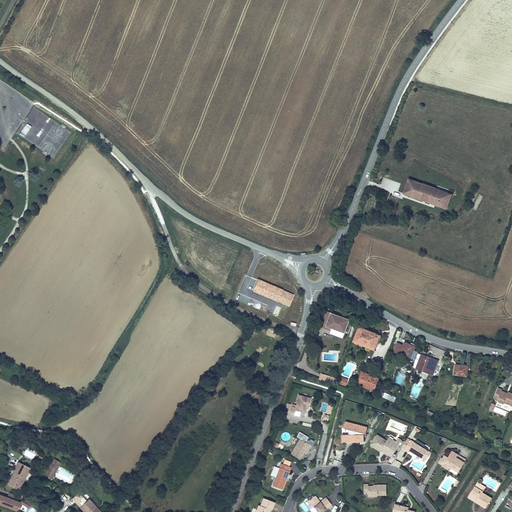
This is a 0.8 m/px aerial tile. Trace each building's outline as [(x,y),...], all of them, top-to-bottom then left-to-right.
[(25,137),(31,125),(26,123),(20,135),(25,137)] [(418,199),(423,183),(409,178),(403,194),(418,199)] [(423,183),(418,199),(448,210),(453,194),(437,188),(423,183)] [(324,313),(320,326),(343,333),(347,319),(324,313)] [(343,333),(320,326),(319,330),(328,332),(327,334),(342,338),(343,333)] [(359,328),(354,342),(373,350),(379,336),(359,328)] [(412,356),(416,346),(405,342),(404,345),(398,343),(394,355),(402,358),(403,353),(412,356)] [(437,362),(433,360),(434,358),(422,353),(418,364),(429,369),(427,373),(432,375),(437,362)] [(429,369),(418,364),(416,368),(427,373),(429,369)] [(466,368),(455,367),(454,377),(466,377),(466,368)] [(374,392),(379,380),(362,374),(359,386),(374,392)] [(498,389),(494,400),(498,401),(497,403),(504,405),(504,404),(511,407),(511,394),(509,393),(508,395),(501,392),(502,391),(498,389)] [(300,414),(299,416),(303,417),(305,412),(305,410),(307,411),(310,398),(299,396),(296,405),(293,404),(291,412),(295,413),(300,414)] [(344,421),(343,428),(347,429),(348,434),(341,434),(341,440),(364,440),(364,433),(365,433),(367,427),(360,425),(356,426),(355,424),(344,421)] [(389,451),(387,452),(391,455),(401,439),(397,437),(394,440),(387,436),(386,439),(376,434),(370,443),(379,449),(381,448),(382,446),(389,451)] [(306,448),(309,449),(311,445),(300,438),(291,454),(300,459),(303,453),(306,448)] [(422,456),(426,450),(410,440),(405,448),(408,450),(409,449),(422,457),(422,456)] [(442,465),(447,468),(448,466),(453,466),(459,470),(464,462),(456,457),(458,453),(452,450),(449,454),(452,456),(451,458),(448,456),(445,454),(443,457),(442,456),(439,461),(443,463),(442,465)] [(456,457),(464,462),(466,459),(458,453),(456,457)] [(58,469),(61,464),(54,460),(51,465),(58,469)] [(30,468),(20,462),(8,484),(19,489),(30,468)] [(281,464),(272,486),(280,490),(290,468),(281,464)] [(52,480),(58,469),(51,465),(45,476),(52,480)] [(481,489),(484,485),(476,480),(473,484),(481,489)] [(375,485),(371,485),(367,485),(367,483),(362,483),(362,491),(367,491),(367,494),(376,494),(385,494),(385,483),(376,483),(375,485)] [(473,484),(467,493),(476,499),(475,501),(484,507),(491,497),(480,490),(481,489),(473,484)] [(84,495),(80,490),(74,496),(82,505),(84,503),(80,499),(84,495)] [(20,511),(19,511),(22,504),(26,506),(27,503),(22,501),(21,503),(2,494),(0,496),(0,501),(16,510),(15,511),(20,511)] [(318,501),(312,494),(308,498),(318,511),(319,511),(331,503),(326,497),(321,501),(320,499),(318,501)] [(99,511),(102,510),(90,497),(88,499),(84,495),(80,499),(84,503),(82,505),(88,511),(99,511)] [(267,511),(268,511),(270,511),(273,504),(262,500),(259,507),(257,506),(254,511),(267,511)] [(404,509),(404,506),(393,503),(390,511),(413,511),(414,511),(406,510),(404,509)]
